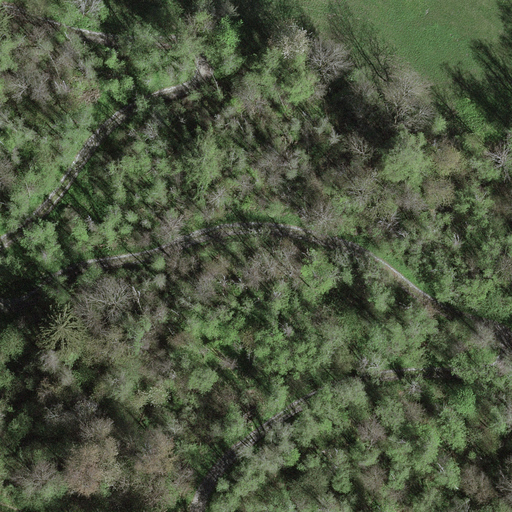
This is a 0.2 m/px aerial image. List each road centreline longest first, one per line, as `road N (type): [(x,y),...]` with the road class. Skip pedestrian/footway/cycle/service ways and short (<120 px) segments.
road 1 (track): [(511,332),(437,309),(392,268),(307,232),(253,224),(191,233),(150,255),(77,266),(0,302)]
road 2 (track): [(0,263),(94,141),(131,107),(214,85),(219,66),(211,46),(187,39),(77,39),(0,4)]
road 3 (track): [(209,511),(210,490),(238,452),(352,377),(511,360)]
